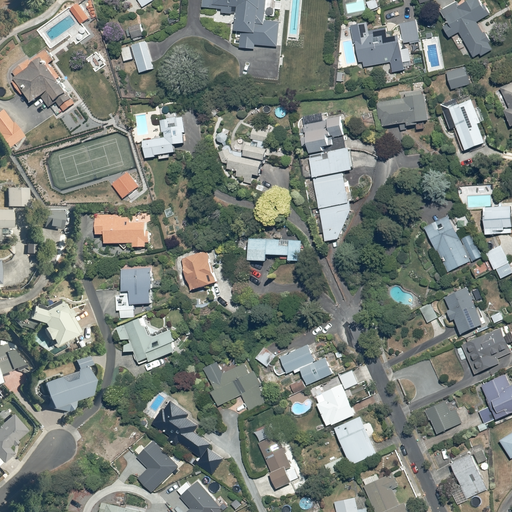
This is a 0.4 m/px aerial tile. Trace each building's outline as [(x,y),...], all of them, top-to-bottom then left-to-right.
[(108,0),(113,7),(124,0),(137,0),(143,9),(158,0),(108,0)] [(205,0),(205,9),(224,10),(224,13),(238,14),(237,33),(241,34),(240,47),(256,48),(257,45),(278,46),(280,23),(265,22),(266,0),(205,0)] [(379,0),(374,0),(367,2),(370,11),(382,8),(379,0)] [(458,1),(442,10),(450,23),(444,26),(451,39),(461,33),(476,61),(495,50),(478,22),(490,15),(481,0),(470,0),(461,5),(458,1)] [(416,42),(413,20),(401,22),(404,44),(416,42)] [(370,22),(351,25),(355,44),(357,44),(361,63),(365,62),(366,68),(392,64),(394,73),(406,71),(404,63),(413,61),(410,46),(403,47),(401,35),(390,37),(388,27),(371,30),(370,22)] [(140,24),(131,27),(134,39),(144,36),(140,24)] [(147,41),(122,49),(125,62),(136,58),(141,75),(156,70),(147,41)] [(14,71),(19,78),(17,79),(33,104),(43,98),(50,108),(60,102),(65,110),(76,103),(69,92),(86,82),(82,75),(84,74),(80,67),(65,76),(48,50),(14,71)] [(467,67),(449,72),(454,90),(473,84),(467,67)] [(511,81),(501,87),(511,108),(505,111),(511,125),(511,81)] [(402,99),(378,103),(381,122),(382,121),(383,128),(410,124),(410,127),(419,126),(418,122),(429,120),(425,89),(401,92),(402,99)] [(471,96),(442,107),(451,130),(458,127),(468,152),(487,144),(479,124),(481,123),(471,96)] [(3,110),(0,111),(0,136),(10,150),(27,138),(14,121),(12,122),(3,110)] [(166,138),(144,140),(145,149),(146,149),(147,160),(157,159),(157,156),(177,155),(176,146),(187,146),(186,134),(187,134),(186,117),(177,117),(177,114),(167,114),(167,119),(163,120),(164,125),(162,125),(163,134),(166,133),(166,138)] [(313,123),(304,125),(307,138),(303,139),(305,147),(311,146),(312,153),(324,150),(323,147),(330,146),(328,138),(345,135),(342,116),(326,119),(325,115),(312,117),(313,123)] [(225,152),(220,153),(225,165),(229,163),(228,161),(231,160),(228,175),(246,179),(246,183),(249,183),(247,189),(253,190),(255,176),(258,177),(257,180),(262,181),(264,164),(266,164),(268,157),(280,158),(281,147),(269,145),(268,149),(264,148),(265,142),(272,143),(275,124),(255,121),(252,141),(246,141),(246,137),(237,136),(236,142),(231,142),(230,147),(224,146),(225,152)] [(321,156),(310,157),(328,243),(359,236),(351,197),(353,197),(348,173),(355,172),(350,147),(320,153),(321,156)] [(61,160),(45,158),(27,162),(33,184),(43,183),(58,184),(61,160)] [(135,171),(74,160),(71,177),(88,181),(87,188),(136,197),(139,181),(133,180),(135,171)] [(29,187),(9,187),(9,207),(29,207),(29,187)] [(67,205),(67,193),(51,192),(51,204),(67,205)] [(511,206),(486,208),(487,236),(511,235),(511,206)] [(0,240),(13,241),(13,208),(0,208),(0,240)] [(66,209),(48,208),(47,219),(50,219),(50,228),(60,229),(60,220),(65,221),(66,209)] [(462,210),(425,227),(435,247),(430,249),(443,276),(485,256),(462,210)] [(151,212),(98,212),(98,235),(107,235),(107,246),(122,246),(125,250),(130,244),(135,244),(135,248),(147,248),(147,243),(151,243),(151,212)] [(306,237),(251,237),(251,262),(270,262),(270,256),(290,256),(290,263),(306,263),(306,237)] [(511,264),(503,245),(487,253),(497,272),(511,265),(511,264)] [(194,256),(183,259),(193,292),(215,286),(213,281),(218,280),(208,248),(193,253),(194,256)] [(490,271),(485,260),(471,267),(477,278),(490,271)] [(117,293),(118,312),(135,311),(134,305),(153,305),(152,291),(154,291),(153,262),(123,264),(125,292),(117,293)] [(468,288),(446,299),(451,309),(448,311),(453,322),(456,321),(463,334),(488,323),(484,316),(481,317),(468,288)] [(36,306),(31,319),(45,324),(47,328),(44,329),(49,343),(54,341),(56,347),(48,350),(52,358),(70,351),(68,345),(77,341),(80,349),(86,347),(71,308),(68,309),(65,301),(47,310),(36,306)] [(432,302),(420,308),(429,323),(440,317),(432,302)] [(505,318),(502,312),(493,316),(496,323),(505,318)] [(141,317),(117,326),(128,355),(136,352),(141,366),(149,363),(148,360),(150,359),(151,363),(179,352),(171,329),(151,336),(147,325),(144,326),(141,317)] [(461,342),(463,348),(475,376),(511,359),(511,352),(500,326),(461,342)] [(0,381),(0,374),(26,366),(14,348),(10,350),(8,341),(0,343),(0,384),(1,384),(0,381)] [(305,376),(291,384),(295,392),(333,373),(325,358),(316,363),(307,346),(297,351),(296,348),(284,354),(285,357),(282,359),(284,364),(275,369),(280,377),(290,372),(291,374),(296,372),(297,374),(303,371),(305,376)] [(266,347),(257,358),(268,368),(278,357),(266,347)] [(80,369),(45,383),(54,410),(72,413),(78,401),(94,398),(96,380),(91,367),(95,365),(92,354),(77,360),(80,369)] [(219,361),(206,367),(217,391),(213,393),(219,406),(243,395),(250,411),(269,402),(256,372),(251,374),(246,363),(224,372),(219,361)] [(340,374),(346,389),(359,383),(353,369),(340,374)] [(511,384),(508,376),(482,388),(491,406),(480,411),(487,426),(497,421),(499,424),(511,418),(511,384)] [(328,401),(320,405),(330,427),(356,415),(342,385),(324,393),(328,401)] [(164,409),(154,424),(162,429),(160,432),(168,439),(167,440),(178,447),(181,443),(201,458),(197,463),(215,477),(227,461),(210,450),(213,446),(194,433),(199,426),(188,419),(191,415),(172,401),(165,410),(164,409)] [(448,401),(426,412),(431,421),(433,420),(439,433),(463,421),(457,409),(453,411),(448,401)] [(0,468),(1,470),(17,457),(10,447),(30,432),(15,413),(0,425),(0,468)] [(363,416),(336,428),(354,467),(381,455),(363,416)] [(278,432),(258,442),(273,472),(271,473),(278,488),(295,480),(288,466),(293,464),(278,432)] [(511,434),(501,441),(511,458),(511,434)] [(153,441),(138,458),(148,468),(139,477),(154,492),(179,466),(153,441)] [(475,456),(454,466),(468,499),(487,490),(477,468),(490,462),(484,449),(474,453),(475,456)] [(342,456),(326,465),(332,476),(348,468),(342,456)] [(373,483),(366,487),(376,511),(413,511),(409,502),(401,505),(394,490),(400,487),(395,475),(391,477),(389,473),(372,480),(373,483)] [(191,509),(187,511),(216,511),(221,508),(198,482),(180,497),(191,509)] [(356,498),(336,503),(337,511),(367,511),(367,508),(359,510),(356,498)] [(137,511),(134,511),(135,505),(126,503),(125,508),(107,505),(106,511),(103,510),(102,511),(137,511)]
